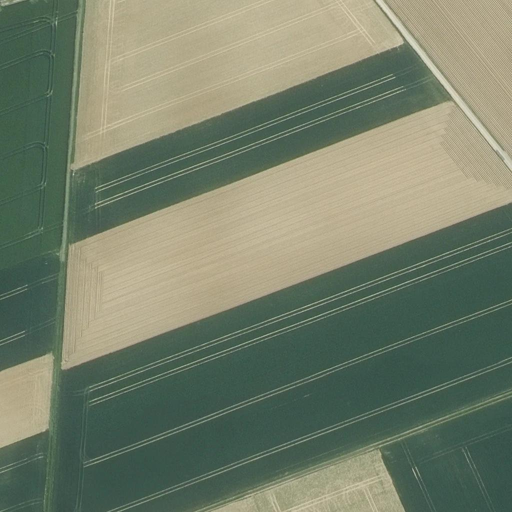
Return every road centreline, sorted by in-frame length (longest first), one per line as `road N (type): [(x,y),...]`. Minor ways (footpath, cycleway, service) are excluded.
road 1 (track): [(80,0),(51,511)]
road 2 (track): [(204,511),(511,396)]
road 3 (track): [(378,0),(511,164)]
